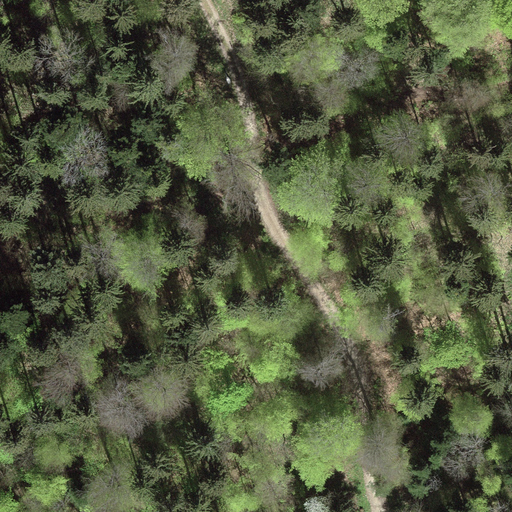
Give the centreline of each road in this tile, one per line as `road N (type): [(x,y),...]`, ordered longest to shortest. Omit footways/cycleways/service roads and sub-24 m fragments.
road 1 (track): [(380,511),(356,360),(338,319),(265,216),(252,171)]
road 2 (track): [(252,171),(243,91),(200,0)]
